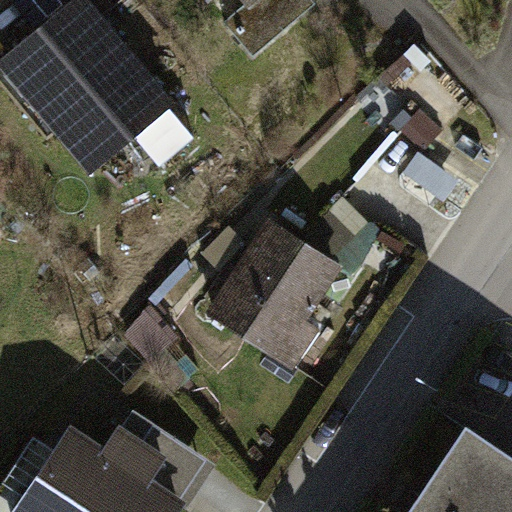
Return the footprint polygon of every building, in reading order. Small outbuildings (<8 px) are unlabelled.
[(0,61),(0,67),(92,176),(178,103),(90,0),(72,0),(37,30),(0,61)] [(11,0),(37,30),(72,0),(11,0)] [(205,0),(254,57),(317,4),(313,0),(205,0)] [(421,108),(403,131),(427,151),(446,128),(421,108)] [(461,182),(420,152),(406,172),(447,201),(461,182)] [(347,264),(270,217),(212,311),(301,366),(327,324),(315,316),(347,264)] [(156,306),(125,333),(150,362),(181,335),(156,306)] [(154,479),(190,502),(215,466),(131,410),(120,427),(168,459),(154,479)] [(32,442),(0,489),(0,511),(183,511),(190,502),(154,479),(168,459),(120,427),(116,425),(101,447),(70,426),(51,455),(32,442)] [(511,511),(511,456),(467,427),(410,511),(511,511)]
